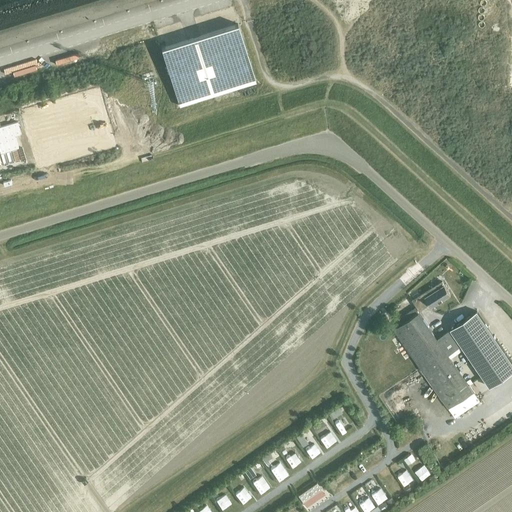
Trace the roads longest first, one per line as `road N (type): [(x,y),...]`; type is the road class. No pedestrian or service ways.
road 1 (unclassified): [(0,236),(294,147),(329,148),(511,303)]
road 2 (unclassified): [(0,61),(206,0)]
